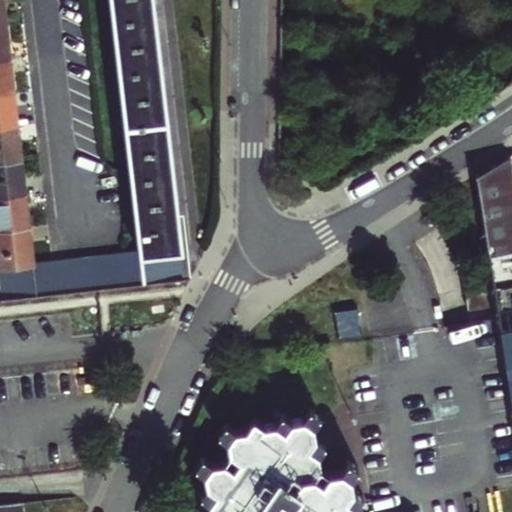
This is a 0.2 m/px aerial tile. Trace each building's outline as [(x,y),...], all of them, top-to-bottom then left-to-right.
[(116,32),(157,27),(156,12),(154,0),(119,0),(112,1),(116,32)] [(0,26),(0,59),(11,58),(9,42),(7,26),(0,26)] [(116,32),(119,64),(161,58),(159,40),(157,27),(116,32)] [(0,59),(0,93),(15,92),(13,77),(11,58),(0,59)] [(123,95),(164,90),(164,85),(162,69),(161,58),(119,64),(123,95)] [(123,95),(126,126),(168,121),(167,114),(165,97),(164,90),(123,95)] [(0,93),(0,127),(19,126),(17,110),(15,92),(0,93)] [(130,158),(171,152),(170,138),(168,121),(126,126),(130,158)] [(0,127),(0,161),(22,159),(21,147),(19,126),(0,127)] [(130,158),(133,189),(175,184),(173,169),(171,152),(130,158)] [(511,173),(509,157),(494,165),(480,173),(498,292),(511,289),(511,173)] [(0,195),(26,193),(25,181),(22,159),(0,161),(0,195)] [(137,220),(178,211),(177,203),(176,190),(175,184),(133,189),(137,220)] [(0,195),(0,230),(30,227),(29,213),(26,193),(0,195)] [(180,230),(178,211),(137,220),(141,252),(142,251),(162,249),(160,232),(180,230)] [(183,211),(178,211),(180,230),(160,232),(162,249),(142,251),(144,268),(184,264),(185,277),(190,276),(184,225),(183,211)] [(30,227),(0,230),(0,268),(1,269),(34,264),(32,245),(30,227)] [(142,251),(141,252),(63,261),(34,264),(1,269),(4,297),(185,277),(184,264),(144,268),(142,251)] [(367,306),(345,311),(351,337),(373,332),(367,306)] [(511,384),(511,326),(503,328),(511,384)] [(304,421),(314,428),(322,417),(312,410),(304,421)] [(356,511),(356,507),(346,500),(353,490),(351,480),(341,472),(329,473),(322,483),(318,479),(313,476),(320,466),(319,457),(326,446),(316,439),(314,428),(304,421),(294,422),(283,414),(275,426),(264,427),(256,437),(247,430),(235,431),(228,441),(230,452),(239,459),(232,468),(224,462),(213,463),(205,473),(207,485),(216,492),(210,501),(211,511),(356,511)] [(255,419),(247,430),(256,437),(264,427),(255,419)] [(226,424),(218,434),(228,441),(235,431),(226,424)] [(205,473),(213,463),(203,456),(195,466),(205,473)] [(348,462),(341,472),(351,480),(358,470),(348,462)] [(210,501),(216,492),(207,485),(201,494),(210,501)] [(363,497),(353,490),(346,500),(356,507),(363,497)]
